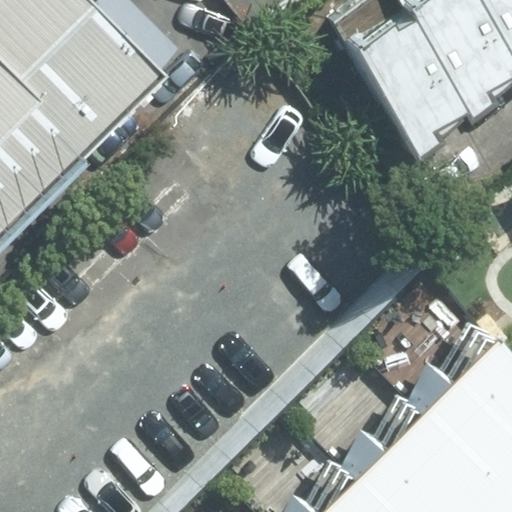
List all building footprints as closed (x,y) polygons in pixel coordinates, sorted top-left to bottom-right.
[(0,0),(0,236),(168,69),(101,0),(0,0)] [(398,128),(452,88),(407,0),(378,0),(346,24),(398,128)] [(407,0),(452,88),(505,48),(481,0),(407,0)] [(511,0),(481,0),(505,48),(511,43),(511,0)] [(0,460),(0,511),(108,511),(145,478),(154,488),(374,279),(292,192),(259,223),(253,217),(208,260),(215,267),(79,395),(74,390),(0,460)] [(508,511),(511,509),(511,389),(421,300),(208,511),(508,511)]
